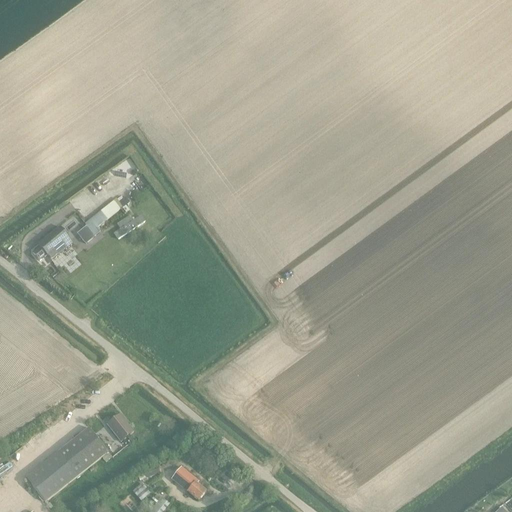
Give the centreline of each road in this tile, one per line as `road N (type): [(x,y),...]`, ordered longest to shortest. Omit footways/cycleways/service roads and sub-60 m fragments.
road 1 (unclassified): [(309,511),(0,259)]
road 2 (unknown): [(129,362),(21,468),(25,486),(49,511)]
